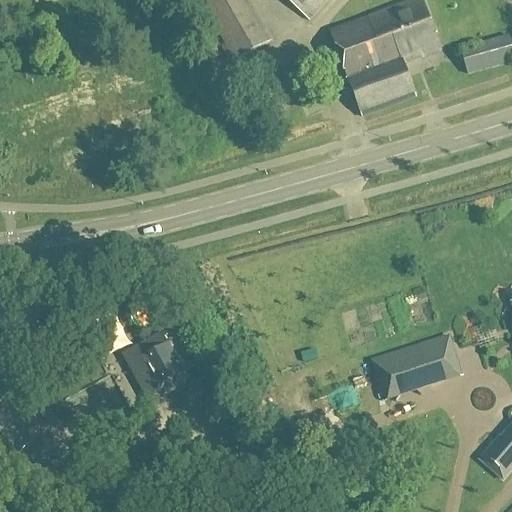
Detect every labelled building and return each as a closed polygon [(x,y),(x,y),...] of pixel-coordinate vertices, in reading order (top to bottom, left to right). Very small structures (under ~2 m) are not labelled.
[(234,0),(244,25),(258,19),(250,0),(234,0)] [(291,0),(315,22),(336,0),(291,0)] [(404,64),(441,50),(421,0),(417,0),(331,33),(363,118),(416,98),(404,64)] [(101,12),(78,19),(87,51),(155,33),(147,8),(103,20),(101,12)] [(468,76),(511,62),(511,43),(510,35),(476,45),(475,43),(468,45),(468,47),(460,49),(468,76)] [(361,330),(376,314),(354,295),(340,312),(361,330)] [(137,349),(125,356),(150,403),(188,382),(162,335),(137,349)] [(462,376),(454,352),(450,338),(373,362),(385,400),(447,381),(462,376)] [(491,374),(494,390),(508,388),(505,372),(491,374)] [(185,406),(201,400),(198,391),(181,397),(185,406)] [(279,421),(288,442),(298,437),(289,416),(279,421)] [(511,469),(511,423),(480,460),(503,480),(511,469)] [(361,457),(351,462),(364,484),(374,478),(361,457)]
